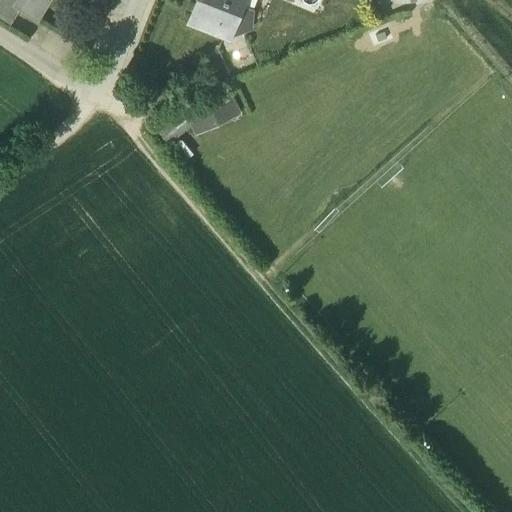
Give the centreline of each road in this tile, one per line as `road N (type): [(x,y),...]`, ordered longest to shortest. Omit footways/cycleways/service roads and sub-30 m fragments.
road 1 (track): [(465,511),(144,150),(97,112)]
road 2 (residential): [(142,0),(97,112)]
